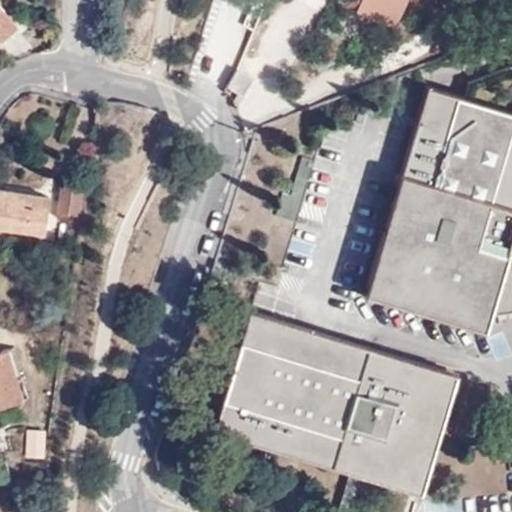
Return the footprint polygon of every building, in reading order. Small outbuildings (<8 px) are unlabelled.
[(405,0),(365,0),(361,12),(394,27),(405,0)] [(0,43),(20,26),(0,1),(0,43)] [(223,87),(230,91),(240,72),(235,69),(223,87)] [(240,72),(230,91),(239,98),(252,80),(240,72)] [(489,299),(511,295),(511,260),(508,235),(511,222),(511,116),(429,90),(367,294),(480,328),(484,316),(489,299)] [(315,160),(302,156),(289,196),(282,193),(275,216),(295,222),(315,160)] [(82,186),(61,181),(56,209),(77,214),(82,186)] [(48,198),(0,189),(0,224),(43,230),(48,198)] [(295,223),(284,263),(309,269),(319,229),(295,223)] [(511,311),(511,295),(489,299),(484,316),(511,311)] [(454,377),(250,313),(214,431),(418,493),(454,377)] [(0,354),(0,407),(19,402),(8,353),(0,354)] [(26,455),(42,457),(44,431),(28,430),(26,455)]
